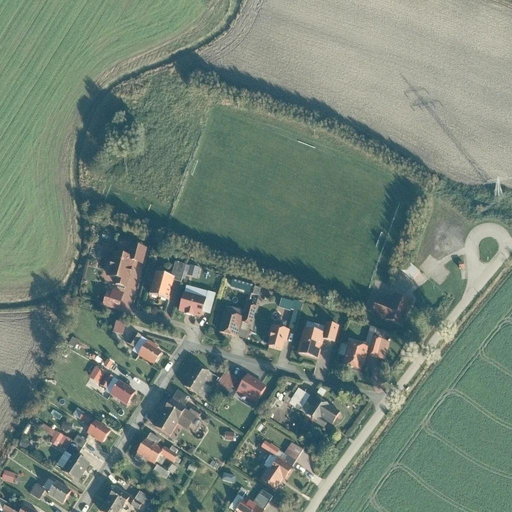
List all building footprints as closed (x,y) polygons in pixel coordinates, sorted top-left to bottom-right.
[(467,228),(472,221),(466,217),(462,225),(467,228)] [(137,293),(147,252),(129,248),(127,260),(113,257),(108,280),(114,281),(113,287),(137,293)] [(399,271),(411,281),(419,272),(407,262),(399,271)] [(156,276),(153,275),(147,296),(167,302),(171,284),(179,287),(185,266),(175,263),(171,277),(157,273),(156,276)] [(235,279),(233,287),(252,292),(254,285),(235,279)] [(120,313),(124,295),(110,291),(108,297),(105,296),(102,309),(120,313)] [(187,291),(181,311),(209,319),(215,300),(187,291)] [(403,328),(411,302),(393,296),(390,305),(377,300),(371,318),(403,328)] [(304,313),(306,303),(285,298),(282,308),(304,313)] [(257,308),(247,305),(241,324),(251,327),(257,308)] [(299,315),(292,313),(287,331),(295,333),(299,315)] [(239,319),(223,314),(217,333),(233,338),(239,319)] [(118,336),(122,326),(112,322),(108,331),(118,336)] [(341,328),(326,323),(322,337),(320,342),(336,346),(341,328)] [(287,331),(269,327),(264,348),(282,353),(287,331)] [(322,337),(301,332),(295,355),(316,360),(320,342),(322,337)] [(392,344),(375,338),(368,358),(385,364),(392,344)] [(164,353),(148,342),(138,358),(155,368),(164,353)] [(367,349),(342,344),(338,369),(362,373),(367,349)] [(217,377),(196,365),(182,388),(195,396),(201,387),(208,392),(217,377)] [(236,382),(223,375),(216,389),(229,396),(236,382)] [(137,394),(109,376),(104,383),(110,387),(107,393),(129,407),(137,394)] [(313,401),(297,392),(290,405),(305,414),(313,401)] [(190,401),(174,393),(154,430),(169,438),(175,426),(186,432),(194,418),(183,412),(190,401)] [(340,412),(316,398),(306,416),(329,430),(340,412)] [(111,433),(97,424),(90,437),(103,445),(111,433)] [(227,440),(236,441),(238,433),(229,432),(227,440)] [(78,457),(81,451),(71,445),(55,436),(52,442),(78,457)] [(154,440),(149,436),(136,457),(153,468),(158,459),(172,467),(177,460),(151,444),(154,440)] [(85,443),(75,437),(71,445),(81,451),(85,443)] [(278,452),(265,443),(260,449),(273,458),(278,452)] [(305,453),(290,444),(285,453),(298,462),(305,453)] [(285,453),(284,455),(280,460),(293,469),(298,462),(285,453)] [(74,482),(86,466),(73,456),(61,471),(74,482)] [(264,481),(279,490),(293,469),(280,460),(277,458),(264,481)] [(160,465),(156,471),(169,479),(173,474),(160,465)] [(44,491),(35,484),(27,495),(36,502),(44,491)] [(70,494),(54,485),(45,499),(61,509),(70,494)] [(124,511),(131,500),(112,489),(99,511),(124,511)] [(144,511),(150,503),(138,495),(130,508),(135,511),(144,511)] [(252,507),(242,500),(234,511),(263,511),(259,509),(264,502),(258,498),(252,507)]
